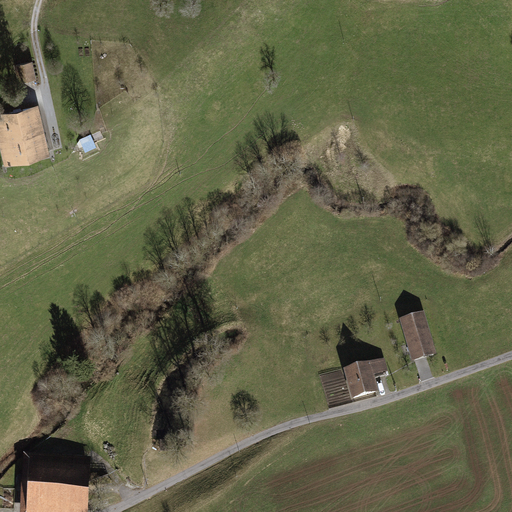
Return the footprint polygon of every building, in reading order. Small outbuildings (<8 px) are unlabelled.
[(32,60),(14,63),(19,80),(36,77),(32,60)] [(38,102),(0,110),(0,145),(4,165),(50,152),(38,102)] [(424,313),(400,320),(412,361),(435,355),(424,313)] [(383,360),(344,370),(351,400),(379,393),(375,376),(387,373),(383,360)] [(88,511),(91,458),(24,454),(20,511),(88,511)]
